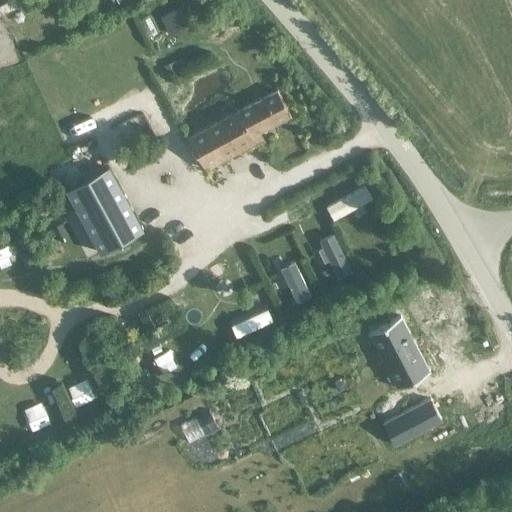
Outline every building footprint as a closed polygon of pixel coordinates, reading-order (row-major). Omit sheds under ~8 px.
[(253,141),(250,135),(289,113),(276,89),(187,137),(203,168),(253,141)] [(65,186),(99,249),(143,225),(108,162),(65,186)] [(437,336),(455,326),(433,283),(414,292),(437,336)] [(402,307),(373,322),(400,375),(428,361),(402,307)] [(430,398),(383,422),(394,444),(441,419),(430,398)]
